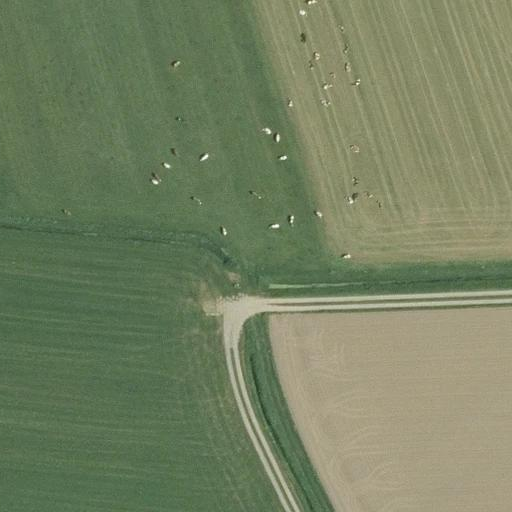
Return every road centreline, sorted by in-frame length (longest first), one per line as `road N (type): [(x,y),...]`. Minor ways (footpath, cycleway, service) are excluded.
road 1 (track): [(0,214),(222,238),(244,264),(249,305)]
road 2 (track): [(511,296),(249,305)]
road 3 (track): [(249,305),(233,316),(229,351),(242,413),(292,511)]
